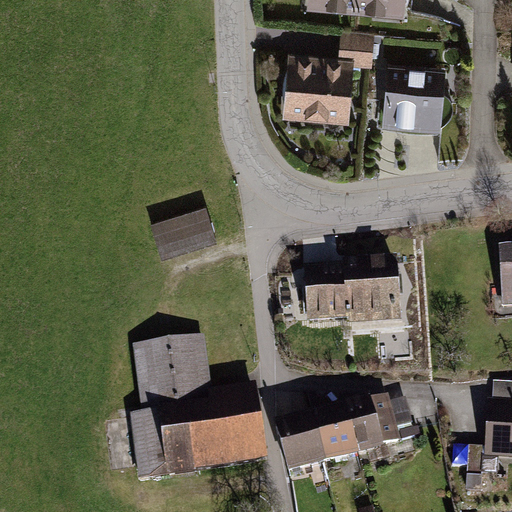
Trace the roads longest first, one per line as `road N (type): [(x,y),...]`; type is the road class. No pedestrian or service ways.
road 1 (unclassified): [(278,191),(257,262),(284,511)]
road 2 (residential): [(278,191),(350,208),(481,189)]
road 3 (unclassified): [(231,0),(239,129),(249,157),(278,191)]
road 4 (residential): [(481,189),(486,0)]
